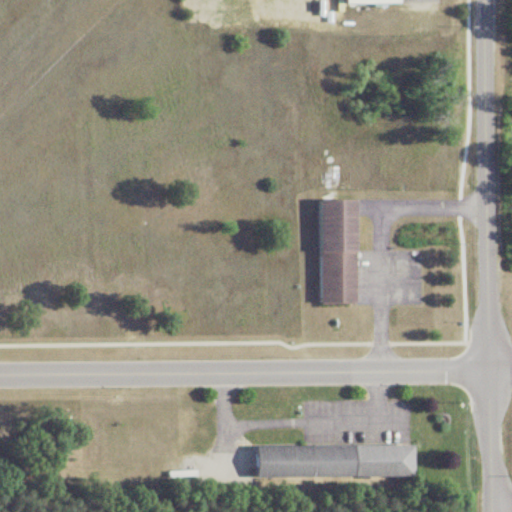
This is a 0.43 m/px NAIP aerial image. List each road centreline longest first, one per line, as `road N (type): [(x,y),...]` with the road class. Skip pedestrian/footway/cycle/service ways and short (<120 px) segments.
road 1 (residential): [(484,511),(477,0)]
road 2 (residential): [(0,375),(482,365)]
